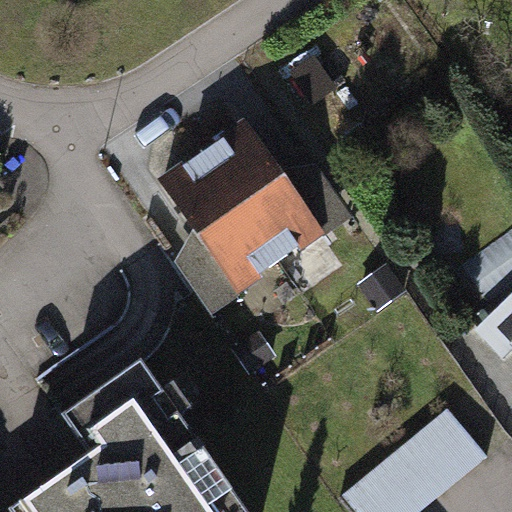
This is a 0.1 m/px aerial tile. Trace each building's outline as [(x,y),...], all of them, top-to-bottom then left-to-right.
[(215,153),(290,260),(332,231),(257,124),(215,153)] [(290,260),(215,153),(173,182),(247,289),(290,260)] [(511,304),(484,336),(511,360),(511,304)] [(250,511),(142,361),(67,414),(96,455),(15,511),(250,511)] [(417,511),(489,453),(449,404),(343,492),(359,511),(417,511)]
